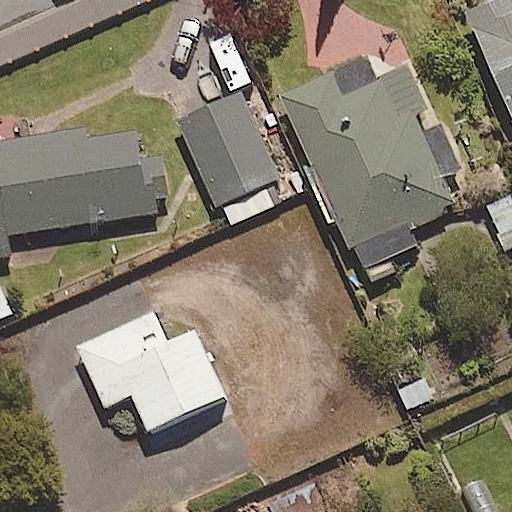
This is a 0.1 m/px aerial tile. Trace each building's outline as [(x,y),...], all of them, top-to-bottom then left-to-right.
[(511,0),(488,0),(465,10),(511,119),(511,0)] [(278,95),(307,159),(298,163),(325,224),(334,220),(356,269),(414,243),(407,227),(453,207),(438,174),(456,166),(409,63),(369,81),(359,58),(278,95)] [(285,198),(237,91),(176,118),(225,226),(285,198)] [(0,119),(0,255),(8,254),(5,232),(167,210),(159,155),(137,158),(133,130),(83,137),(81,128),(31,135),(28,116),(0,119)] [(511,243),(511,199),(487,209),(501,248),(511,243)] [(164,339),(151,312),(77,345),(103,404),(130,393),(150,438),(226,403),(192,326),(164,339)]
